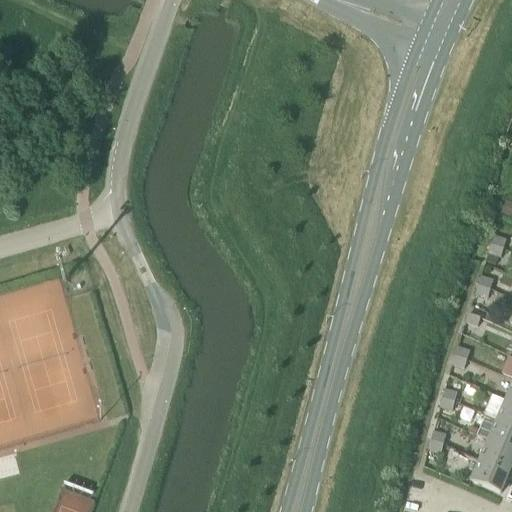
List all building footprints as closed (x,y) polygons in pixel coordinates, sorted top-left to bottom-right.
[(511,207),(506,205),(500,219),(511,224),(511,207)] [(493,239),(491,247),(503,251),(506,243),(493,239)] [(491,247),(486,264),(496,267),(498,259),(500,260),(503,251),(491,247)] [(490,292),(493,284),(481,280),(478,288),(490,292)] [(490,292),(478,288),(475,297),(487,301),(490,292)] [(477,329),(480,320),(468,316),(465,325),(477,329)] [(469,354),(457,350),(454,359),(467,363),(469,354)] [(467,363),(454,359),(452,367),(464,371),(467,363)] [(454,404),(457,396),(444,393),(442,401),(454,404)] [(454,404),(442,401),(440,410),(452,413),(454,404)] [(511,406),(505,403),(496,423),(511,429),(511,406)] [(511,429),(496,423),(488,443),(511,453),(511,429)] [(433,435),(431,443),(443,447),(445,438),(433,435)] [(443,447),(431,443),(428,452),(441,455),(443,447)] [(511,453),(488,443),(479,463),(509,476),(511,468),(511,453)] [(509,476),(479,463),(470,483),(500,496),(509,476)]
